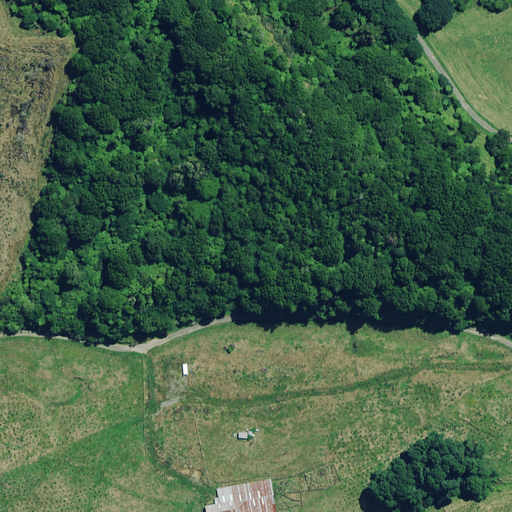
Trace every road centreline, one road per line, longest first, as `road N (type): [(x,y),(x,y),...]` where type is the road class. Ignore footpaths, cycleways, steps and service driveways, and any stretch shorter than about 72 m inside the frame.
road 1 (unclassified): [(511,339),(434,318),(261,316),(135,349),(0,332)]
road 2 (unclassified): [(412,0),(467,95),(511,132)]
